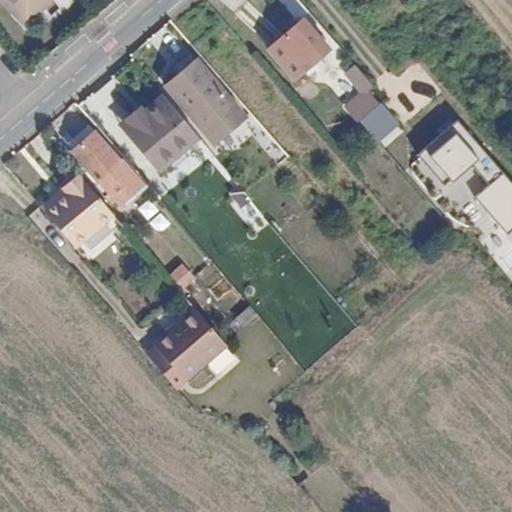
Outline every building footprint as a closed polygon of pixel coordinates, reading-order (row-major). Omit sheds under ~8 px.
[(4,0),(8,3),(11,0),(18,0),(25,8),(33,0),(4,0)] [(18,0),(11,0),(8,3),(18,15),(25,8),(18,0)] [(300,19),(281,35),(308,65),(326,49),(300,19)] [(308,65),(281,35),(265,48),(291,78),(308,65)] [(161,90),(165,95),(200,136),(213,152),(252,120),(200,58),(161,90)] [(350,102),(362,116),(382,99),(370,85),(350,102)] [(200,136),(165,95),(155,103),(155,102),(144,111),(140,106),(120,123),(159,170),(200,136)] [(381,137),(401,120),(382,99),(362,116),(381,137)] [(426,149),(452,179),(468,165),(485,185),(472,195),(489,214),(511,193),(511,184),(457,122),(426,149)] [(122,161),(91,126),(66,147),(97,183),(122,161)] [(444,186),(452,179),(426,149),(417,156),(444,186)] [(61,182),(65,186),(75,178),(71,174),(61,182)] [(67,195),(52,208),(82,242),(112,216),(77,176),(75,178),(65,186),(61,189),(67,195)] [(61,189),(46,202),(52,208),(67,195),(61,189)] [(52,208),(46,202),(40,207),(45,213),(52,208)] [(75,248),(82,242),(52,208),(45,213),(75,248)] [(170,277),(187,291),(197,277),(180,264),(170,277)] [(235,319),(243,328),(257,316),(249,307),(235,319)] [(194,310),(164,337),(194,372),(224,345),(194,310)] [(154,346),(163,357),(184,381),(194,372),(164,337),(154,346)] [(163,357),(153,365),(175,389),(184,381),(163,357)]
